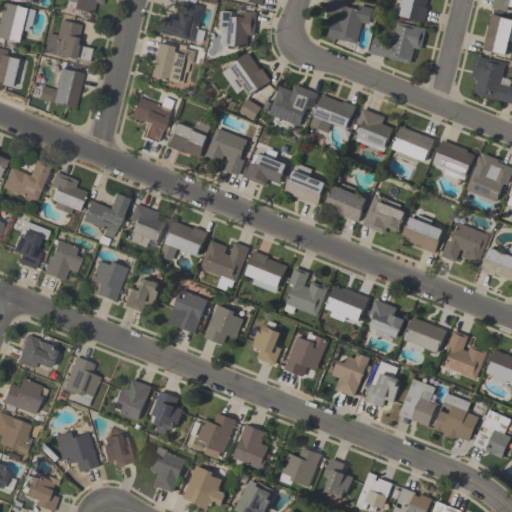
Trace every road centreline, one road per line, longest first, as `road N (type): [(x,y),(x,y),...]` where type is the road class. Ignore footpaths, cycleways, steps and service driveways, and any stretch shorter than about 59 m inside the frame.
road 1 (residential): [(0,291),(403,452),(473,483),(510,511)]
road 2 (residential): [(0,116),(511,320)]
road 3 (residential): [(286,39),(511,133)]
road 4 (residential): [(98,155),(135,0)]
